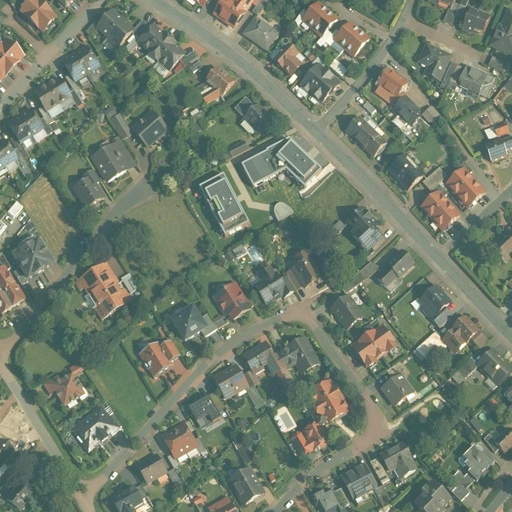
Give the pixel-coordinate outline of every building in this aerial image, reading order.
[(40,4),(35,0),(34,0),(30,4),(31,5),(26,10),(26,9),(22,14),(26,18),(31,23),(34,26),(39,31),(39,30),(44,34),(48,30),(52,24),(53,25),(57,20),(52,15),(40,4)] [(53,0),(60,6),(61,6),(66,11),(75,0),(53,0)] [(254,0),(239,0),(235,6),(245,14),(254,0)] [(470,0),(463,0),(461,7),(467,9),(470,0)] [(235,6),(227,1),(216,16),(234,30),(245,14),(235,6)] [(262,1),(252,14),(258,18),(267,5),(262,1)] [(319,5),(303,23),(322,39),(338,22),(319,5)] [(457,14),(449,11),(443,24),(451,27),(457,14)] [(490,19),(471,11),(463,31),(473,36),(475,31),(484,35),(490,19)] [(511,13),(509,12),(502,29),(500,28),(495,38),(503,41),(501,46),(507,48),(505,53),(511,55),(511,13)] [(102,26),(98,30),(99,31),(108,40),(123,23),(113,14),(102,26)] [(278,36),(256,20),(245,37),(267,52),(273,43),(271,41),(275,35),(278,37),(278,36)] [(98,22),(86,34),(91,39),(99,31),(98,30),(102,26),(98,22)] [(143,22),(133,33),(134,33),(131,36),(135,40),(136,40),(137,38),(138,38),(148,27),(143,22)] [(123,23),(108,40),(119,49),(131,36),(134,33),(133,33),(123,23)] [(370,42),(351,25),(335,43),(354,59),(370,42)] [(142,42),(139,45),(140,45),(149,54),(148,55),(149,55),(166,37),(165,36),(164,38),(154,28),(142,42)] [(166,37),(149,55),(159,64),(176,46),(166,37)] [(135,40),(125,51),(130,56),(140,45),(139,45),(142,42),(138,38),(137,38),(136,40),(135,40)] [(321,41),(317,45),(322,49),(325,45),(321,41)] [(1,46),(0,47),(0,82),(22,58),(6,43),(2,47),(1,46)] [(176,46),(159,64),(159,65),(160,64),(170,73),(180,62),(185,57),(185,56),(175,47),(176,46)] [(451,58),(427,47),(419,64),(434,71),(431,78),(440,83),(451,58)] [(288,48),(275,63),(284,71),(284,70),(292,78),(302,67),(294,60),(297,56),(288,48)] [(318,59),(306,49),(301,54),(313,65),(318,59)] [(88,50),(76,58),(87,76),(99,69),(95,62),(88,50)] [(195,53),(187,59),(185,57),(180,62),(185,69),(200,59),(195,53)] [(76,58),(64,65),(71,77),(76,84),(87,76),(76,58)] [(506,65),(493,58),(488,68),(502,74),(506,65)] [(109,73),(100,59),(95,62),(99,69),(104,76),(109,73)] [(348,73),(335,62),(330,68),(342,79),(348,73)] [(200,63),(190,70),(194,75),(203,68),(200,63)] [(451,64),(444,80),(450,83),(457,67),(451,64)] [(457,67),(450,83),(456,86),(463,70),(462,69),(457,67)] [(319,68),(302,88),(303,88),(302,89),(309,95),(315,100),(322,105),(330,96),(331,96),(340,86),(319,68)] [(483,76),(466,69),(462,78),(465,79),(462,86),(469,90),(466,97),(477,102),(480,95),(488,99),(491,92),(493,92),(496,86),(493,85),(495,80),(484,75),(483,76)] [(214,91),(205,96),(204,94),(205,94),(201,88),(197,90),(207,107),(221,98),(223,99),(235,84),(218,70),(206,85),(214,91)] [(408,86),(390,73),(379,87),(381,89),(376,95),(385,101),(391,106),(396,100),(397,101),(401,96),(408,86)] [(76,84),(71,77),(66,80),(74,93),(76,96),(82,93),(76,84)] [(69,96),(60,81),(48,88),(60,107),(71,100),(69,96)] [(60,107),(48,88),(36,96),(45,111),(48,115),(49,114),(60,107)] [(74,93),(69,96),(71,100),(77,110),(83,107),(76,96),(74,93)] [(408,102),(403,98),(404,98),(401,96),(397,101),(396,100),(391,106),(389,108),(400,119),(398,122),(404,128),(400,133),(413,145),(430,129),(417,117),(420,113),(408,102)] [(376,112),(368,104),(364,109),(372,116),(376,112)] [(273,124),(258,108),(245,120),(261,136),(273,124)] [(49,114),(48,115),(45,111),(40,114),(44,120),(49,128),(55,124),(49,114)] [(39,123),(32,112),(20,119),(32,138),(43,131),(44,131),(39,123)] [(153,115),(142,124),(140,122),(139,123),(142,127),(134,134),(148,149),(167,132),(153,115)] [(32,138),(20,119),(8,127),(15,138),(20,145),(32,138)] [(49,128),(44,120),(39,123),(44,131),(43,131),(48,138),(53,135),(49,128)] [(373,133),(360,120),(347,133),(361,146),(373,133)] [(125,123),(115,130),(122,142),(133,136),(125,123)] [(506,125),(494,130),(497,138),(509,134),(506,125)] [(387,146),(373,133),(361,146),(374,159),(387,146)] [(20,145),(15,138),(10,141),(16,151),(19,156),(25,152),(20,145)] [(511,139),(502,143),(505,153),(511,150),(511,139)] [(11,154),(4,142),(0,144),(0,162),(4,169),(15,161),(16,161),(11,154)] [(305,190),(322,173),(289,142),(267,153),(267,155),(258,159),(242,168),(253,190),(286,173),(305,190)] [(501,143),(486,149),(487,152),(489,157),(492,164),(507,158),(505,153),(502,143),(501,143)] [(121,144),(94,160),(108,184),(135,168),(121,144)] [(244,144),(228,152),(230,155),(232,160),(248,151),(244,144)] [(398,144),(387,156),(393,162),(405,151),(398,144)] [(26,166),(19,156),(16,151),(11,154),(16,161),(15,161),(20,170),(26,166)] [(406,158),(390,173),(408,193),(424,178),(406,158)] [(473,173),(464,164),(454,173),(458,177),(463,172),(468,177),(473,173)] [(94,172),(88,176),(91,181),(95,187),(101,183),(94,172)] [(468,177),(463,172),(458,177),(447,187),(469,210),(485,195),(468,177)] [(439,174),(427,185),(433,192),(439,186),(445,181),(439,174)] [(224,177),(200,190),(225,239),(249,226),(237,202),(224,177)] [(95,187),(91,181),(76,190),(87,209),(103,200),(95,187)] [(448,196),(439,186),(433,192),(430,195),(434,199),(438,195),(443,200),(448,196)] [(443,200),(438,195),(434,199),(423,210),(444,233),(460,218),(443,200)] [(276,219),(278,224),(291,217),(293,214),(289,210),(285,207),(282,206),(279,206),(276,207),(275,211),(274,212),(275,216),(276,219)] [(378,228),(362,212),(350,223),(359,232),(356,235),(363,242),(375,231),(378,228)] [(340,223),(328,234),(333,240),(345,228),(340,223)] [(511,228),(505,234),(506,236),(489,252),(497,260),(501,256),(505,262),(511,255),(511,228)] [(17,236),(8,229),(4,234),(13,241),(17,236)] [(375,231),(363,242),(367,247),(366,249),(367,251),(366,252),(367,252),(382,238),(375,231)] [(36,241),(13,256),(26,278),(49,263),(36,241)] [(402,253),(387,268),(389,270),(378,281),(386,289),(397,279),(399,281),(415,266),(402,253)] [(10,270),(1,255),(0,256),(0,265),(2,269),(3,269),(5,273),(10,270)] [(231,255),(225,258),(229,265),(235,261),(231,255)] [(306,255),(296,261),(301,267),(294,272),(304,288),(305,290),(322,280),(306,255)] [(371,264),(359,274),(366,282),(378,271),(371,264)] [(121,295),(114,284),(111,280),(112,279),(104,267),(77,285),(81,291),(86,287),(92,296),(96,293),(103,305),(95,309),(102,321),(114,313),(114,314),(116,313),(116,312),(131,303),(125,293),(121,295)] [(0,315),(0,316),(9,311),(11,311),(11,310),(17,306),(19,306),(19,304),(23,302),(5,273),(3,269),(2,269),(0,270),(0,315)] [(281,284),(277,276),(275,278),(270,271),(260,277),(264,284),(256,290),(266,307),(282,297),(284,300),(296,293),(288,280),(281,284)] [(294,272),(286,277),(288,280),(296,293),(304,288),(294,272)] [(141,292),(133,278),(124,284),(132,298),(141,292)] [(354,280),(341,289),(346,296),(359,287),(354,280)] [(234,287),(216,299),(221,306),(219,307),(223,313),(224,312),(228,317),(231,316),(234,321),(250,311),(249,311),(242,301),(234,287)] [(437,287),(417,305),(433,323),(453,305),(437,287)] [(249,297),(242,301),(249,311),(250,311),(255,307),(249,297)] [(364,319),(349,298),(332,311),(347,332),(364,319)] [(206,325),(196,309),(172,322),(185,345),(205,334),(208,339),(217,334),(211,322),(206,325)] [(223,320),(214,326),(218,332),(226,326),(223,320)] [(466,320),(452,332),(453,333),(443,342),(456,355),(466,346),(471,341),(479,333),(466,320)] [(383,330),(375,336),(374,335),(370,338),(369,338),(365,341),(365,342),(361,345),(359,343),(352,348),(354,351),(355,351),(359,357),(358,357),(362,362),(363,362),(367,368),(366,368),(367,369),(367,368),(369,370),(369,369),(374,364),(375,365),(376,365),(375,363),(388,353),(390,355),(390,354),(395,349),(396,350),(397,350),(396,348),(383,330)] [(489,343),(479,333),(471,341),(481,351),(489,343)] [(436,334),(417,351),(423,358),(438,343),(441,340),(436,334)] [(181,358),(171,342),(170,343),(168,341),(164,344),(165,346),(160,349),(170,365),(181,358)] [(319,366),(305,342),(288,351),(289,352),(287,353),(294,366),(296,365),(303,375),(319,366)] [(438,343),(423,358),(430,365),(435,360),(440,359),(441,359),(442,353),(445,350),(438,343)] [(160,344),(139,357),(140,358),(141,357),(146,365),(144,366),(148,372),(150,371),(155,379),(154,380),(174,368),(174,367),(172,368),(170,365),(160,349),(158,346),(160,345),(160,344)] [(266,346),(245,359),(254,375),(272,365),(276,362),(273,358),(266,346)] [(279,357),(287,370),(294,366),(287,353),(279,357)] [(506,365),(493,353),(478,367),(498,387),(511,373),(511,370),(506,365)] [(287,370),(279,357),(278,355),(273,358),(276,362),(272,365),(278,375),(277,376),(278,376),(285,386),(293,381),(287,370)] [(470,362),(458,373),(465,381),(477,370),(470,362)] [(400,364),(387,373),(394,383),(401,378),(407,374),(400,364)] [(236,369),(215,382),(226,401),(247,388),(236,369)] [(76,382),(73,376),(62,383),(51,389),(55,395),(65,410),(80,401),(81,402),(88,398),(78,381),(76,382)] [(59,378),(43,387),(50,398),(55,395),(51,389),(62,383),(59,378)] [(394,383),(383,391),(395,408),(407,400),(404,396),(410,392),(401,378),(394,383)] [(328,379),(317,386),(320,392),(332,385),(328,379)] [(336,391),(332,385),(320,392),(309,398),(310,400),(309,400),(313,408),(314,408),(315,409),(314,410),(321,421),(318,422),(317,426),(317,427),(305,434),(311,443),(315,451),(329,443),(322,430),(343,418),(344,418),(348,416),(348,414),(349,414),(343,403),(336,390),(336,391)] [(254,388),(246,392),(254,406),(262,401),(254,388)] [(216,395),(209,399),(218,415),(225,411),(216,395)] [(313,408),(309,400),(310,400),(309,398),(306,397),(305,400),(302,402),(317,427),(317,426),(318,422),(321,421),(314,410),(315,409),(314,408),(313,408)] [(218,415),(209,399),(189,411),(198,425),(209,419),(213,426),(221,421),(218,415)] [(101,411),(84,425),(76,424),(75,434),(79,439),(78,440),(83,447),(86,444),(89,448),(93,449),(111,435),(113,438),(121,431),(120,430),(122,429),(114,416),(109,420),(105,415),(101,411)] [(110,411),(105,415),(109,420),(114,416),(110,411)] [(197,449),(184,427),(174,433),(186,455),(197,449)] [(511,433),(509,431),(501,438),(501,437),(495,443),(494,444),(500,451),(505,456),(511,449),(511,433)] [(186,455),(174,433),(163,439),(173,457),(176,461),(186,455)] [(495,443),(489,437),(484,441),(495,455),(500,451),(494,444),(495,443)] [(311,443),(306,446),(304,442),(297,446),(294,441),(293,441),(303,458),(311,454),(315,451),(311,443)] [(6,448),(0,442),(0,469),(13,454),(12,453),(14,451),(8,446),(6,448)] [(404,446),(382,458),(390,474),(396,470),(402,480),(417,472),(411,462),(412,461),(404,446)] [(248,448),(239,453),(248,469),(256,464),(248,448)] [(481,457),(474,449),(466,458),(470,462),(465,467),(471,473),(460,484),(466,491),(475,482),(477,483),(483,477),(482,476),(491,466),(481,457)] [(481,457),(491,466),(495,463),(486,452),(481,457)] [(157,457),(137,469),(148,487),(168,475),(157,457)] [(176,461),(173,457),(168,460),(174,471),(175,472),(180,468),(176,461)] [(384,472),(378,460),(370,464),(377,476),(384,472)] [(365,468),(342,480),(355,503),(374,492),(377,491),(365,468)] [(174,471),(168,475),(175,488),(182,484),(175,472),(174,471)] [(250,472),(231,483),(245,507),(264,496),(250,472)] [(384,472),(377,476),(382,486),(383,486),(381,483),(388,479),(384,472)] [(460,484),(454,479),(449,483),(456,490),(452,494),(461,503),(470,494),(466,491),(460,484)] [(441,511),(451,502),(433,484),(422,495),(425,497),(415,507),(419,511),(441,511)] [(22,485),(13,496),(10,494),(5,501),(4,501),(5,502),(17,511),(23,511),(36,497),(22,485)] [(148,499),(141,488),(135,491),(142,502),(148,499)] [(134,489),(112,502),(118,511),(133,511),(144,506),(142,502),(135,491),(134,489)] [(384,490),(378,493),(377,491),(374,492),(376,495),(375,495),(384,510),(392,505),(384,490)] [(324,492),(312,498),(317,508),(318,507),(320,511),(337,511),(342,510),(333,491),(325,494),(324,492)] [(233,511),(227,501),(219,506),(222,511),(220,511),(233,511)]
